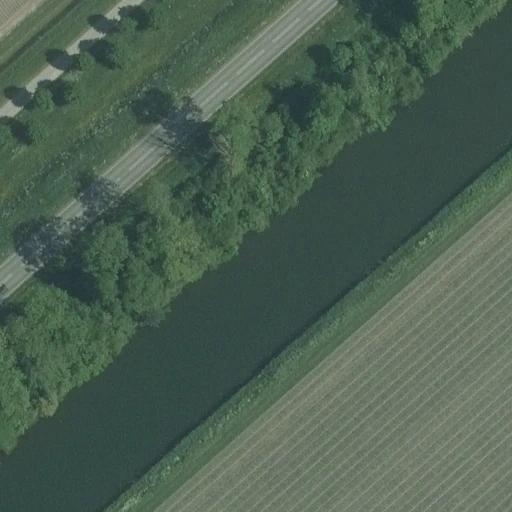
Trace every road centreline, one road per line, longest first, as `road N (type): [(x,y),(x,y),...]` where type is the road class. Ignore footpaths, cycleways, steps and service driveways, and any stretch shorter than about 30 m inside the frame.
road 1 (trunk): [(0,282),(318,0)]
road 2 (unclassified): [(0,116),(131,0)]
